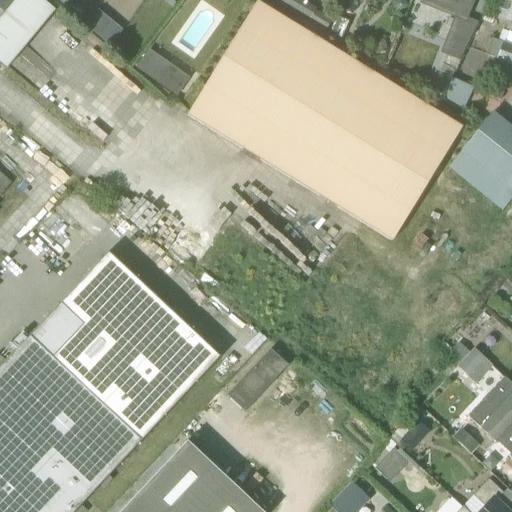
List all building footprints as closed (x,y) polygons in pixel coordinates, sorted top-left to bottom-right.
[(0,0),(0,61),(7,67),(56,11),(44,0),(0,0)] [(314,10),(295,0),(287,0),(283,8),(307,21),(314,10)] [(422,0),(421,3),(466,21),(474,0),(422,0)] [(511,0),(497,0),(492,13),(511,21),(511,0)] [(442,160),(461,129),(257,5),(187,116),(393,242),(442,160)] [(329,34),(340,39),(347,24),(337,19),(329,34)] [(502,30),(498,41),(504,44),(508,33),(502,30)] [(386,40),(374,42),(376,55),(388,52),(386,40)] [(509,91),(511,83),(511,46),(504,44),(498,59),(501,60),(487,96),(501,101),(505,89),(509,91)] [(464,54),(452,47),(440,72),(426,100),(439,105),(440,101),(452,78),(464,54)] [(190,89),(171,72),(174,68),(162,57),(159,60),(148,50),(136,64),(179,102),(190,89)] [(464,112),(473,88),(452,78),(440,101),(464,112)] [(504,209),(511,198),(511,129),(493,114),(450,167),(504,209)] [(0,196),(10,185),(0,175),(0,196)] [(66,266),(95,235),(60,203),(31,235),(66,266)] [(216,354),(105,250),(26,334),(140,437),(216,354)] [(109,472),(129,449),(140,437),(26,334),(0,362),(0,511),(72,511),(100,481),(104,485),(113,475),(109,472)] [(458,343),(446,356),(457,366),(469,352),(458,343)] [(475,383),(492,366),(474,350),(458,367),(475,383)] [(511,385),(503,378),(468,417),(495,442),(496,441),(507,429),(511,433),(511,452),(510,454),(511,455),(511,489),(510,492),(511,494),(511,385)] [(413,451),(430,432),(418,421),(417,421),(411,416),(390,439),(400,448),(404,443),(413,451)] [(471,455),(480,445),(460,428),(452,437),(471,455)] [(194,511),(226,479),(186,442),(120,511),(194,511)] [(390,482),(409,463),(413,466),(416,463),(400,448),(397,451),(393,447),(374,467),(390,482)] [(260,511),(226,479),(194,511),(260,511)] [(472,497),(462,508),(466,511),(511,511),(498,499),(503,494),(488,480),(487,481),(473,496),(472,497)] [(350,483),(339,495),(357,511),(358,511),(369,500),(350,483)] [(451,498),(437,511),(466,511),(462,508),(461,508),(451,498)]
